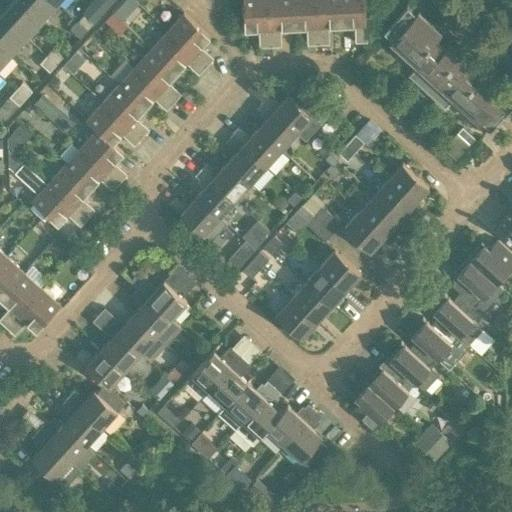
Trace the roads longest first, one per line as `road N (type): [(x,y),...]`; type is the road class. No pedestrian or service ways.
road 1 (residential): [(150,234),(154,168),(235,76),(330,74),(464,201),(330,366),(305,368),(162,234)]
road 2 (residential): [(150,234),(136,235),(27,357)]
